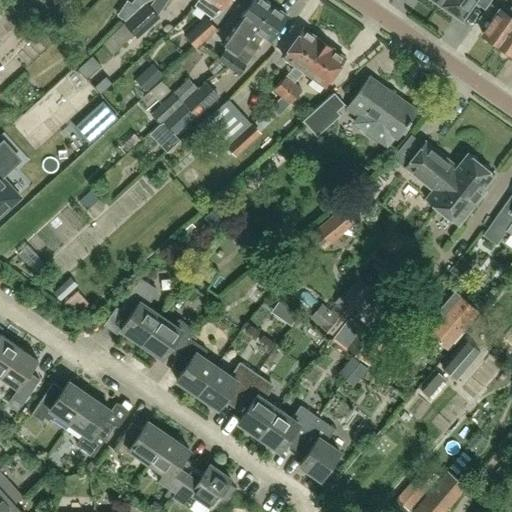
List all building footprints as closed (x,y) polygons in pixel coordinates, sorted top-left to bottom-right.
[(28,18),(47,0),(14,0),(12,2),(20,10),(28,18)] [(218,13),(227,0),(197,0),(194,5),(212,18),(218,13)] [(240,49),(272,5),(265,0),(251,0),(238,19),(239,20),(222,44),(227,47),(218,60),(228,67),(240,49)] [(483,0),(488,3),(490,0),(441,0),(440,3),(461,18),(473,0),(483,0)] [(146,2),(102,44),(112,55),(133,34),(136,38),(159,16),(158,14),(149,6),(146,2)] [(251,57),(265,38),(269,41),(287,15),(272,5),(240,49),(228,67),(238,74),(251,57)] [(499,45),(511,26),(511,6),(506,15),(499,9),(482,33),(499,45)] [(206,17),(185,36),(196,48),(217,29),(206,17)] [(511,26),(499,45),(511,54),(511,26)] [(281,97),(293,83),(303,72),(325,42),(316,36),(315,37),(302,28),(282,56),(295,65),(273,90),(280,96),(281,97)] [(325,86),(345,58),(332,49),(333,48),(325,42),(303,72),(312,78),(312,77),(325,86)] [(152,65),(135,81),(145,93),(163,77),(152,65)] [(410,119),(416,110),(370,77),(371,76),(370,75),(345,110),(346,110),(347,109),(358,116),(355,121),(359,124),(357,126),(368,134),(370,131),(388,144),(394,136),(396,138),(406,125),(407,125),(411,120),(410,119)] [(160,124),(163,122),(178,108),(178,107),(182,103),(181,103),(197,88),(188,78),(150,113),(160,124)] [(19,80),(6,92),(22,108),(34,95),(19,80)] [(292,100),(301,90),(293,83),(281,97),(280,96),(271,107),(280,115),(290,104),(292,100)] [(320,133),(341,114),(337,110),(344,103),(333,92),(304,119),(305,120),(307,119),(320,133)] [(250,124),(228,99),(215,111),(202,122),(224,146),(250,124)] [(103,103),(93,111),(107,126),(116,118),(103,103)] [(190,120),(178,108),(163,122),(174,135),(190,120)] [(180,140),(174,135),(163,122),(160,124),(150,134),(167,152),(180,140)] [(259,134),(251,125),(227,146),(235,155),(259,134)] [(433,206),(457,175),(449,169),(453,163),(425,141),(404,167),(432,190),(425,199),(433,206)] [(0,176),(19,159),(3,142),(0,145),(0,213),(19,196),(0,176)] [(483,189),(494,174),(490,171),(489,168),(485,165),(483,165),(479,162),(477,159),(474,156),(472,156),(467,152),(457,166),(453,163),(449,169),(457,175),(433,206),(458,226),(486,191),(483,189)] [(91,190),(79,201),(86,209),(98,198),(91,190)] [(342,208),(311,233),(323,247),(354,222),(342,208)] [(511,217),(501,210),(483,235),(497,245),(507,231),(511,234),(511,217)] [(241,246),(252,235),(245,228),(234,240),(241,246)] [(321,304),(311,316),(318,323),(332,334),(372,288),(358,276),(344,292),(343,291),(333,303),(334,304),(329,311),(321,304)] [(156,292),(156,287),(141,277),(119,309),(129,316),(120,329),(141,343),(160,315),(147,306),(156,292)] [(478,311),(454,291),(438,310),(442,313),(426,331),(448,349),(478,311)] [(73,317),(86,308),(76,294),(63,304),(73,317)] [(288,308),(281,318),(291,325),(298,315),(288,308)] [(141,343),(162,358),(167,349),(177,356),(190,338),(196,330),(178,318),(174,325),(160,315),(141,343)] [(375,340),(361,330),(347,349),(360,359),(375,340)] [(0,373),(18,346),(0,333),(0,373)] [(176,379),(197,394),(216,366),(203,357),(207,350),(190,338),(177,356),(171,364),(181,371),(176,379)] [(441,365),(456,379),(479,352),(465,338),(441,365)] [(40,379),(29,372),(38,360),(18,346),(0,373),(0,376),(17,389),(11,398),(22,405),(40,379)] [(197,394),(218,409),(224,400),(233,407),(257,373),(240,361),(230,375),(216,366),(197,394)] [(357,366),(344,378),(353,388),(366,375),(357,366)] [(237,422),(258,436),(278,408),(264,399),(274,384),(257,373),(233,407),(243,414),(237,422)] [(70,423),(89,395),(68,381),(62,389),(53,382),(31,414),(42,421),(44,418),(51,422),(56,414),(70,423)] [(115,425),(105,418),(110,410),(89,395),(70,423),(84,433),(79,439),(75,445),(92,457),(96,451),(115,425)] [(258,436),(280,451),(285,443),(295,449),(317,416),(300,405),(291,418),(278,408),(258,436)] [(335,428),(317,416),(295,449),(304,456),(299,464),(320,479),(340,451),(326,441),(335,428)] [(154,455),(168,435),(147,421),(141,429),(132,422),(113,449),(130,461),(135,454),(149,463),(154,455)] [(193,465),(184,458),(189,450),(168,435),(154,455),(149,463),(163,472),(158,479),(175,491),(193,465)] [(227,483),(230,478),(209,463),(203,471),(193,465),(175,491),(172,495),(189,507),(197,496),(219,511),(235,488),(227,483)] [(445,511),(467,487),(447,469),(410,511),(445,511)] [(0,511),(4,511),(14,504),(22,496),(0,472),(0,511)] [(409,510),(428,487),(415,476),(395,499),(409,510)]
